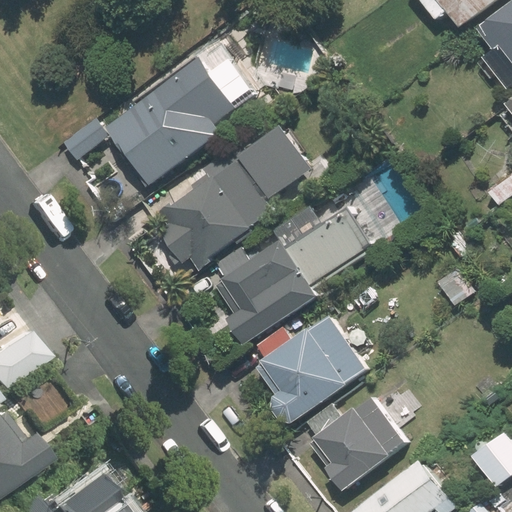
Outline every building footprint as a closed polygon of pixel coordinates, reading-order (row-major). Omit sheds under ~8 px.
[(448,0),(468,26),(502,0),(448,0)] [(511,16),(493,31),(511,56),(511,16)] [(210,58),(114,127),(159,190),(228,140),(219,128),(246,108),(210,58)] [(102,119),(72,142),(85,159),(115,136),(102,119)] [(291,134),(166,216),(202,271),(283,218),(271,200),(315,171),(291,134)] [(511,200),(511,152),(482,176),(505,206),(511,200)] [(214,298),(250,347),(373,257),(345,219),(288,260),(280,249),(214,298)] [(468,267),(445,281),(464,310),(486,297),(468,267)] [(331,319),(263,369),(306,427),(374,376),(331,319)] [(45,368),(10,392),(37,429),(71,405),(45,368)] [(379,395),(316,441),(346,481),(408,435),(379,395)] [(0,485),(37,458),(0,408),(0,485)] [(511,434),(481,456),(505,492),(511,487),(511,434)] [(433,464),(367,511),(443,511),(460,500),(433,464)] [(52,508),(55,511),(120,511),(93,476),(52,508)]
